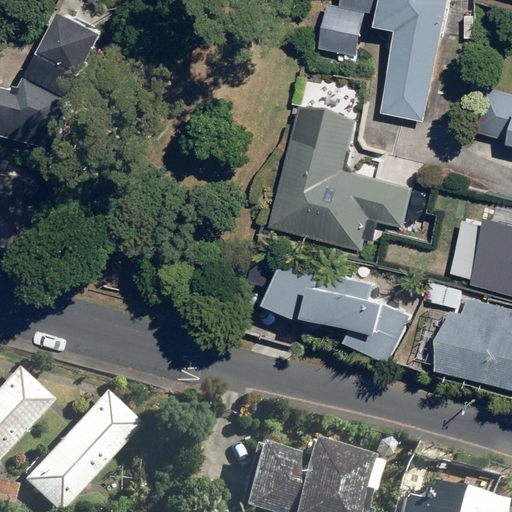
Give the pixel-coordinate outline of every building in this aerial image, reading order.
[(328,0),(320,49),(340,53),(338,65),(362,69),(365,56),(376,58),(380,36),(363,33),(367,13),(378,15),(376,27),(398,31),(383,112),(427,120),(448,0),(328,0)] [(0,135),(54,149),(56,141),(112,37),(64,11),(23,86),(17,84),(16,89),(0,85),(0,135)] [(271,229),(365,251),(367,242),(379,244),(383,226),(407,231),(424,160),(385,151),(379,178),(346,170),(364,94),(306,80),(271,229)] [(511,94),(493,89),(481,138),(511,145),(511,94)] [(0,169),(0,245),(40,256),(50,213),(37,209),(44,181),(0,169)] [(511,216),(494,212),(476,278),(511,287),(511,216)] [(392,362),(414,315),(388,304),(371,299),(375,284),(314,269),(311,274),(286,263),(268,306),(307,323),(308,318),(380,333),(374,355),(392,362)] [(462,288),(430,284),(428,303),(460,307),(462,288)] [(440,373),(511,392),(511,307),(467,295),(462,313),(454,311),(452,310),(438,365),(436,372),(440,373)] [(0,379),(0,450),(47,400),(11,367),(0,379)] [(16,482),(48,511),(53,511),(135,424),(100,391),(16,482)] [(236,509),(246,511),(354,511),(370,458),(306,441),(302,457),(253,444),(236,509)] [(0,502),(6,504),(11,485),(0,481),(0,502)] [(499,511),(502,503),(427,482),(423,500),(404,495),(399,511),(499,511)]
